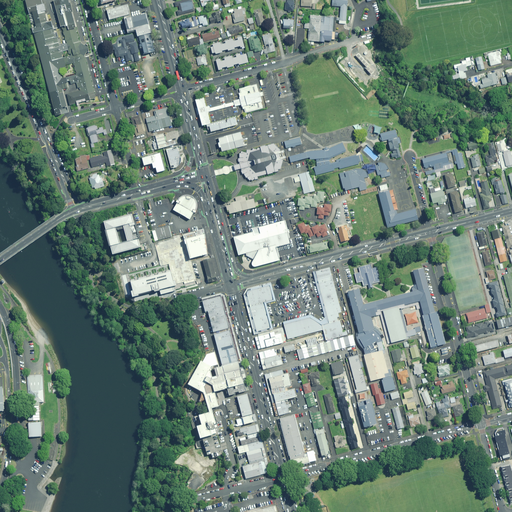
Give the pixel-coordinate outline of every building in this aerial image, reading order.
[(54,116),(59,114),(60,114),(58,108),(66,106),(61,89),(68,87),(66,82),(69,81),(70,84),(76,82),(77,88),(79,87),(79,90),(66,93),(69,105),(95,98),(83,53),(86,52),(84,45),(80,46),(68,0),(52,0),(59,26),(61,25),(65,43),(59,45),(52,20),(47,22),(40,0),(24,0),(27,12),(31,11),(35,27),(30,28),(32,33),(32,32),(45,82),(47,88),(54,116)] [(176,4),(178,9),(175,9),(176,14),(193,10),(190,0),(173,0),(172,0),(173,5),(176,4)] [(294,1),(288,0),(287,0),(287,3),(286,3),(285,10),(293,11),(294,1)] [(348,0),(333,0),(333,6),(342,6),(340,23),(347,23),(348,0)] [(125,2),(105,8),(109,18),(128,12),(125,2)] [(241,9),(241,7),(238,7),(238,9),(234,10),(235,13),(233,14),(233,16),(232,16),(234,23),(245,21),(243,12),(246,11),(245,8),(241,9)] [(261,9),(253,11),(258,26),(262,25),(262,22),(264,21),(261,9)] [(222,21),(219,11),(212,13),(213,17),(209,18),(211,24),(222,21)] [(143,32),(151,30),(146,14),(127,18),(130,26),(131,32),(138,30),(139,33),(140,33),(143,32)] [(199,19),(200,24),(202,23),(203,26),(207,25),(205,15),(198,17),(199,19)] [(335,17),(312,16),(310,41),(327,42),(327,41),(333,41),(335,17)] [(190,24),(190,23),(189,19),(183,21),(179,23),(181,29),(186,27),(186,26),(190,25),(190,24)] [(282,24),(283,24),(283,28),(291,29),(291,26),(293,26),(293,20),(284,19),(283,19),(282,24)] [(239,28),(239,25),(228,28),(229,31),(226,32),(228,37),(231,36),(230,35),(243,31),(242,27),(239,28)] [(143,32),(140,33),(146,53),(149,53),(156,50),(151,30),(143,32)] [(220,35),(218,30),(202,35),(204,42),(218,38),(218,40),(226,38),(225,33),(220,35)] [(275,51),(270,34),(262,36),(266,49),(263,50),(264,54),(275,51)] [(135,42),(133,36),(128,37),(127,36),(122,37),(123,39),(119,40),(120,43),(112,46),(116,58),(121,57),(121,58),(125,57),(126,63),(133,61),(132,57),(133,56),(135,62),(139,61),(138,56),(140,56),(136,42),(135,42)] [(199,40),(198,37),(192,39),(191,36),(186,38),(189,47),(198,44),(198,46),(204,45),(202,39),(199,40)] [(233,41),(232,40),(226,41),(226,43),(221,45),(220,43),(213,45),(214,46),(212,47),(213,52),(216,52),(216,54),(222,52),(221,50),(228,49),(228,50),(234,49),(234,47),(240,45),(241,47),(244,46),(242,37),(238,38),(239,40),(233,41)] [(254,39),(254,37),(248,38),(251,50),(254,50),(255,52),(262,51),(259,38),(254,39)] [(501,60),(499,51),(488,54),(491,66),(500,63),(499,60),(501,60)] [(203,53),(201,53),(201,54),(195,56),(197,64),(203,62),(203,64),(206,63),(203,53)] [(227,68),(234,66),(233,64),(238,63),(239,65),(245,63),(245,62),(246,62),(244,55),(241,56),(240,54),(236,55),(237,57),(230,59),(229,56),(225,58),(225,60),(220,61),(220,59),(216,60),(219,70),(222,69),(222,67),(227,66),(227,68)] [(481,57),(475,58),(478,71),(484,69),(481,57)] [(460,80),(467,78),(465,73),(464,73),(463,72),(467,71),(466,67),(472,65),(470,58),(465,59),(466,61),(461,62),(462,64),(454,66),(454,69),(457,68),(459,74),(452,75),(453,80),(460,78),(460,80)] [(152,66),(151,66),(149,59),(138,62),(140,67),(143,67),(145,72),(153,70),(152,66)] [(499,83),(495,73),(487,75),(488,78),(481,80),(483,84),(480,85),(481,89),(499,83)] [(156,80),(155,76),(149,78),(149,76),(146,77),(146,79),(144,79),(146,87),(156,84),(155,80),(156,80)] [(255,83),(237,88),(239,97),(241,103),(243,112),(262,107),(255,83)] [(202,96),(193,98),(200,124),(208,122),(206,111),(204,105),(202,96)] [(207,104),(204,105),(206,111),(209,110),(208,110),(233,104),(233,105),(241,103),(239,97),(232,99),(232,100),(208,106),(207,104)] [(154,114),(144,117),(148,131),(160,127),(171,125),(166,106),(153,109),(154,114)] [(143,133),(138,114),(129,116),(134,135),(143,133)] [(234,118),(205,126),(205,128),(208,127),(209,133),(237,125),(234,118)] [(90,144),(91,148),(95,147),(94,143),(98,142),(96,134),(103,133),(104,136),(107,135),(106,129),(103,130),(103,127),(98,129),(97,125),(86,128),(88,137),(90,136),(92,144),(90,144)] [(372,125),(370,131),(374,131),(374,132),(379,133),(380,127),(372,125)] [(397,129),(379,134),(382,142),(387,140),(393,160),(402,157),(398,144),(401,143),(397,129)] [(153,149),(158,147),(166,145),(175,143),(174,140),(165,143),(162,132),(153,134),(155,141),(151,142),(153,149)] [(243,132),(220,138),(223,151),(246,145),(243,132)] [(299,137),(284,142),(286,148),(301,144),(299,137)] [(307,150),(288,155),(290,162),(308,157),(309,159),(328,158),(344,150),(341,140),(324,148),(307,150)] [(511,151),(510,152),(509,150),(506,151),(503,141),(496,142),(498,151),(501,151),(501,152),(503,152),(506,167),(511,165),(511,151)] [(478,148),(476,142),(464,144),(466,151),(472,149),(473,150),(475,150),(475,149),(478,148)] [(496,154),(493,142),(487,144),(490,155),(485,157),(487,166),(491,165),(491,163),(494,162),(494,161),(497,160),(495,155),(496,154)] [(251,181),(281,173),(284,160),(288,161),(285,150),(281,151),(274,143),(241,153),(240,163),(234,165),(236,170),(241,169),(251,181)] [(180,144),(165,148),(169,166),(170,167),(174,166),(176,164),(178,161),(178,157),(177,150),(181,149),(180,144)] [(113,162),(109,148),(102,150),(103,154),(100,155),(100,154),(88,157),(90,165),(102,162),(102,161),(105,160),(106,164),(113,162)] [(460,148),(452,150),(458,170),(465,168),(460,148)] [(159,151),(140,156),(142,164),(150,162),(151,166),(153,166),(155,171),(164,169),(159,151)] [(449,151),(422,159),(427,176),(454,168),(449,151)] [(87,166),(83,153),(73,156),(76,169),(87,166)] [(358,153),(314,166),(316,176),(361,163),(358,153)] [(480,166),(478,156),(471,158),(473,168),(480,166)] [(387,160),(374,164),(378,179),(391,175),(387,160)] [(308,170),(296,173),(302,193),(314,190),(308,170)] [(368,177),(367,175),(365,172),(361,170),(356,170),(339,174),(343,189),(344,189),(345,191),(359,187),(360,191),(367,189),(364,178),(368,177)] [(452,172),(444,174),(448,188),(456,186),(452,172)] [(101,180),(99,175),(89,178),(92,188),(95,188),(95,189),(105,187),(103,180),(101,180)] [(293,183),(291,177),(284,179),(285,185),(293,183)] [(499,181),(498,177),(491,179),(492,185),(494,185),(497,196),(500,195),(503,205),(508,203),(506,193),(505,194),(501,181),(499,181)] [(492,201),(487,181),(480,183),(482,188),(481,188),(483,194),(480,194),(484,209),(490,208),(488,202),(492,201)] [(386,185),(377,188),(388,228),(418,220),(415,208),(394,214),(386,185)] [(375,186),(368,188),(370,196),(377,194),(375,186)] [(444,199),(441,187),(427,191),(430,203),(444,199)] [(303,198),(297,198),(297,206),(299,206),(299,210),(304,210),(304,208),(309,208),(309,207),(316,208),(317,202),(320,202),(320,201),(323,201),(324,192),(317,191),(317,196),(312,195),(312,194),(308,194),(307,196),(304,196),(303,198)] [(456,191),(449,193),(454,214),(462,212),(456,191)] [(347,201),(339,203),(347,229),(354,227),(351,219),(366,215),(368,223),(377,221),(369,192),(361,194),(365,208),(350,212),(347,201)] [(179,199),(173,210),(191,220),(195,213),(197,207),(196,202),(193,198),(189,196),(184,196),(179,199)] [(227,211),(228,215),(255,208),(255,207),(258,206),(257,202),(254,203),(253,199),(246,201),(244,196),(234,198),(235,202),(227,204),(228,206),(224,207),(226,211),(227,211)] [(474,196),(464,199),(466,209),(476,206),(474,196)] [(317,219),(323,219),(324,216),(330,216),(331,212),(331,205),(324,204),(324,208),(317,207),(317,215),(317,219)] [(139,218),(110,225),(119,258),(147,251),(139,218)] [(250,264),(251,265),(252,266),(276,260),(274,254),(292,250),(283,219),(253,227),(253,230),(232,236),(237,256),(245,254),(245,256),(251,261),(250,262),(250,263),(250,264)] [(297,225),(300,232),(301,234),(304,233),(305,234),(307,233),(309,238),(316,235),(317,238),(321,236),(322,238),(327,236),(326,232),(327,231),(324,225),(318,227),(318,225),(310,229),(308,225),(305,227),(303,223),(297,225)] [(344,223),(335,226),(339,241),(348,239),(344,223)] [(168,225),(154,229),(158,241),(172,237),(168,225)] [(502,227),(507,248),(511,247),(511,248),(511,239),(508,226),(502,227)] [(500,263),(507,261),(505,254),(507,253),(505,248),(504,248),(502,238),(501,238),(499,230),(491,232),(493,240),(495,240),(500,263)] [(487,245),(483,232),(477,234),(480,247),(487,245)] [(199,252),(194,234),(185,236),(189,255),(199,252)] [(327,241),(308,246),(310,254),(329,248),(327,241)] [(492,265),(488,251),(482,253),(485,266),(492,265)] [(209,256),(201,258),(207,282),(215,280),(209,256)] [(376,268),(372,269),(371,265),(359,269),(360,273),(355,274),(357,283),(362,282),(364,287),(380,282),(376,268)] [(330,268),(313,273),(324,318),(320,322),(311,316),(283,323),(287,340),(323,330),(326,341),(347,335),(346,331),(343,332),(339,321),(338,321),(337,318),(339,317),(338,314),(341,313),(330,268)] [(436,311),(434,312),(422,268),(412,270),(417,290),(362,304),(358,288),(346,291),(357,333),(355,337),(358,344),(363,349),(363,355),(369,381),(380,379),(384,392),(395,389),(391,376),(388,376),(382,350),(381,341),(379,336),(373,329),(370,317),(380,314),(387,344),(406,339),(397,307),(418,301),(430,348),(445,344),(436,311)] [(169,270),(129,280),(132,293),(172,283),(169,270)] [(485,278),(486,284),(490,283),(489,280),(496,279),(494,271),(486,273),(487,278),(485,278)] [(511,307),(511,281),(510,274),(503,276),(511,303),(510,303),(511,308),(511,307)] [(270,285),(249,290),(245,294),(256,332),(271,328),(264,303),(274,300),(270,285)] [(489,291),(491,299),(495,298),(495,299),(497,299),(498,301),(501,300),(500,296),(502,296),(500,287),(494,289),(494,290),(489,291)] [(221,292),(202,297),(206,310),(209,310),(214,331),(232,326),(225,295),(221,292)] [(499,313),(497,305),(491,307),(492,311),(494,310),(495,314),(499,313)] [(486,314),(484,309),(466,314),(468,323),(487,318),(486,314)] [(511,317),(496,321),(498,329),(511,325),(511,317)] [(482,334),(482,335),(489,333),(489,332),(491,332),(491,333),(495,332),(493,321),(490,322),(489,321),(485,322),(485,323),(482,324),(482,323),(475,325),(476,326),(472,327),(472,326),(466,327),(467,332),(465,332),(466,339),(479,336),(478,335),(482,334)] [(233,329),(215,333),(223,364),(216,366),(218,374),(216,375),(213,375),(212,370),(210,369),(212,365),(202,359),(189,383),(205,391),(211,411),(201,413),(203,423),(199,424),(202,436),(217,432),(216,427),(217,427),(216,423),(217,422),(217,420),(213,407),(221,405),(221,404),(219,394),(217,395),(216,390),(219,389),(229,386),(248,382),(233,329)] [(260,336),(257,337),(260,350),(283,344),(280,334),(274,336),(273,333),(260,336)] [(299,360),(355,345),(352,335),(317,345),(307,347),(297,350),(299,360)] [(499,347),(498,341),(475,346),(476,352),(499,347)] [(293,345),(283,347),(285,353),(295,351),(293,345)] [(420,357),(417,345),(410,347),(411,349),(410,349),(412,359),(420,357)] [(401,348),(390,350),(394,363),(404,361),(401,348)] [(505,358),(511,356),(511,348),(503,351),(505,358)] [(274,349),(261,353),(266,370),(283,365),(280,355),(276,356),(276,353),(275,353),(274,349)] [(482,354),(483,357),(482,357),(485,366),(496,363),(504,361),(503,357),(495,360),(493,352),(490,353),(490,355),(488,355),(487,353),(482,354)] [(357,355),(347,358),(356,390),(354,390),(355,393),(357,393),(367,390),(357,355)] [(340,362),(330,365),(333,377),(343,374),(340,362)] [(483,391),(485,391),(490,409),(500,406),(493,378),(511,372),(511,362),(480,371),(484,384),(482,385),(483,391)] [(422,368),(421,364),(416,365),(416,364),(413,365),(414,371),(413,371),(414,375),(417,374),(417,376),(421,375),(421,374),(424,373),(423,368),(422,368)] [(449,364),(437,367),(439,373),(438,373),(439,378),(450,375),(449,372),(450,371),(449,364)] [(402,371),(402,369),(399,370),(399,372),(396,373),(398,380),(400,379),(401,385),(407,383),(406,378),(408,377),(406,370),(402,371)] [(282,371),(266,375),(270,387),(290,382),(288,374),(283,375),(282,371)] [(41,372),(26,373),(28,402),(42,401),(41,372)] [(320,376),(319,372),(312,373),(312,375),(308,376),(309,380),(310,380),(312,387),(318,385),(317,383),(319,382),(318,380),(320,379),(319,377),(320,376)] [(341,378),(332,380),(337,398),(346,395),(345,390),(344,391),(344,390),(345,389),(344,385),(343,385),(343,384),(342,379),(341,380),(341,378)] [(511,379),(502,381),(503,386),(505,385),(509,403),(507,404),(509,408),(511,407),(511,379)] [(436,387),(439,386),(442,395),(444,394),(455,391),(452,381),(448,382),(449,385),(443,386),(441,380),(435,382),(436,387)] [(248,382),(229,386),(231,394),(236,393),(236,391),(240,390),(240,391),(250,389),(248,382)] [(290,382),(270,387),(272,396),(288,391),(287,390),(287,388),(291,387),(290,384),(290,382)] [(303,387),(305,395),(312,393),(309,383),(302,385),(303,387)] [(377,385),(369,387),(372,398),(374,397),(376,408),(384,406),(382,395),(380,396),(377,385)] [(288,391),(272,396),(274,403),(285,400),(296,397),(294,389),(287,390),(288,391)] [(408,403),(407,399),(413,397),(411,391),(403,393),(405,399),(402,400),(403,405),(406,404),(408,411),(416,409),(414,402),(408,403)] [(432,404),(431,401),(434,400),(433,398),(436,397),(435,393),(429,396),(427,391),(421,393),(426,406),(432,404)] [(328,392),(322,394),(327,413),(333,411),(328,392)] [(400,398),(398,392),(390,394),(392,400),(400,398)] [(248,393),(238,396),(243,415),(253,413),(248,393)] [(305,395),(304,395),(308,408),(315,406),(312,393),(305,395)] [(447,395),(445,396),(445,399),(439,400),(440,402),(436,403),(440,419),(443,418),(449,416),(446,407),(450,406),(447,395)] [(353,451),(357,450),(357,448),(358,448),(356,441),(357,441),(356,434),(355,435),(352,426),(353,425),(351,418),(350,418),(348,409),(349,409),(347,400),(346,401),(345,397),(338,398),(339,403),(341,411),(344,421),(340,422),(342,429),(346,428),(348,436),(350,445),(350,444),(352,449),(353,451)] [(369,399),(357,402),(363,428),(375,425),(369,399)] [(285,400),(274,403),(278,416),(289,414),(288,409),(289,408),(288,405),(286,406),(285,401),(285,400)] [(37,404),(26,405),(27,419),(38,418),(37,404)] [(464,413),(461,405),(452,407),(455,417),(461,416),(460,414),(464,413)] [(397,409),(391,410),(397,431),(403,430),(397,409)] [(437,420),(435,409),(426,411),(428,416),(427,417),(428,421),(433,420),(433,421),(437,420)] [(312,412),(309,413),(314,429),(323,427),(319,412),(312,413),(312,412)] [(257,421),(255,414),(243,417),(243,418),(238,419),(239,425),(257,421)] [(293,467),(308,463),(316,461),(314,453),(306,455),(295,414),(289,416),(281,418),(293,467)] [(414,418),(413,415),(411,416),(408,417),(411,428),(415,427),(415,425),(420,424),(419,417),(414,418)] [(40,421),(27,421),(27,435),(40,435),(40,421)] [(258,423),(240,428),(241,432),(247,430),(248,435),(261,431),(258,423)] [(315,436),(320,454),(319,454),(320,457),(322,456),(323,457),(326,457),(325,455),(329,454),(323,434),(322,429),(314,431),(315,436)] [(505,434),(504,431),(498,432),(499,436),(495,437),(501,461),(504,460),(504,459),(510,458),(505,438),(506,438),(505,434)] [(246,437),(241,438),(243,445),(238,446),(240,454),(247,452),(251,464),(244,466),(247,478),(271,472),(260,432),(247,436),(248,439),(246,439),(246,437)] [(336,448),(346,447),(345,444),(346,444),(345,440),(343,440),(343,438),(339,438),(338,436),(334,437),(336,448)] [(196,458),(189,467),(199,474),(205,465),(196,458)]
